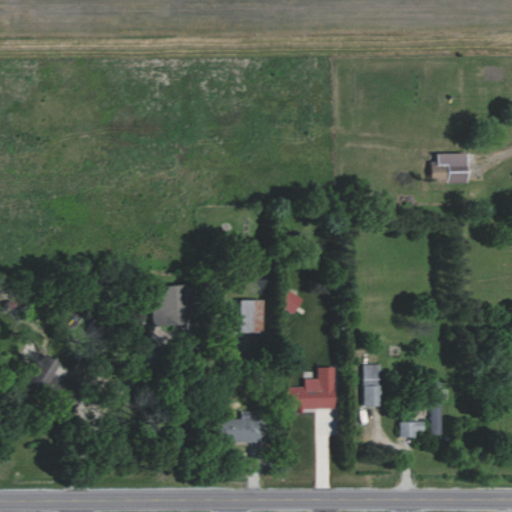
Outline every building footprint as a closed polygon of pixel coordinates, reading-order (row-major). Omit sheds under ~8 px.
[(459,151),(429,152),(429,160),(423,160),(424,182),(460,181),(459,151)] [(176,322),(175,284),(143,285),(144,323),(176,322)] [(289,312),(296,296),(280,289),(272,305),(289,312)] [(232,331),(255,331),(254,298),(231,299),(232,331)] [(375,364),(359,363),(357,404),(374,404),(375,364)] [(329,366),(311,366),(311,377),(298,377),(298,386),(277,385),(277,408),(329,409),(329,366)] [(424,433),(435,433),(436,381),(425,381),(424,433)] [(240,417),(208,418),(208,442),(256,441),(256,421),(240,421),(240,417)] [(394,421),(394,436),(417,435),(417,420),(394,421)]
